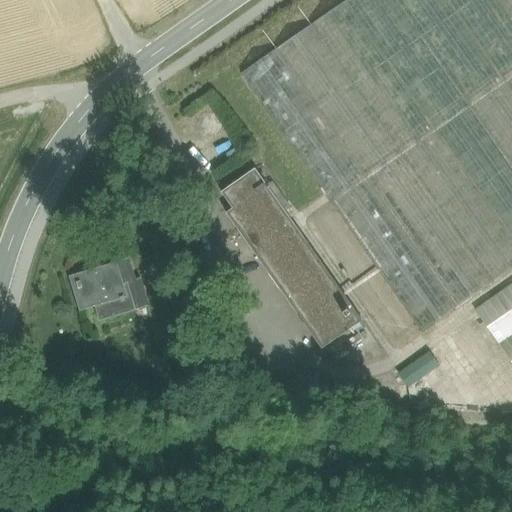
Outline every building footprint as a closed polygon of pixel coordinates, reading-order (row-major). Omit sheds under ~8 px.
[(511,0),(357,0),(248,77),(428,333),(511,273),(511,0)] [(370,326),(260,171),(219,200),(330,355),(370,326)] [(126,262),(73,275),(82,314),(103,309),(106,323),(147,314),(140,282),(131,284),(126,262)] [(511,279),(470,309),(511,369),(511,279)] [(416,399),(447,375),(428,350),(397,374),(416,399)]
